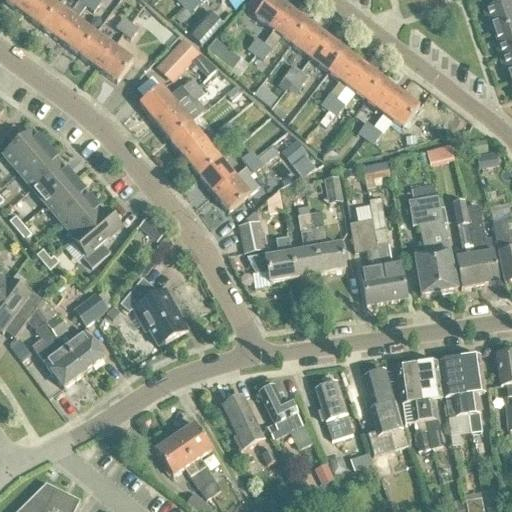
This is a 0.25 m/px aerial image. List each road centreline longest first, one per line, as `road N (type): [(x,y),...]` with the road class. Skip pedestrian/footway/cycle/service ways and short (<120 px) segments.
road 1 (residential): [(0,55),(116,145),(196,246),(252,359)]
road 2 (residential): [(252,359),(179,379),(14,469)]
road 3 (residential): [(511,323),(252,359)]
road 4 (residential): [(511,143),(328,0)]
